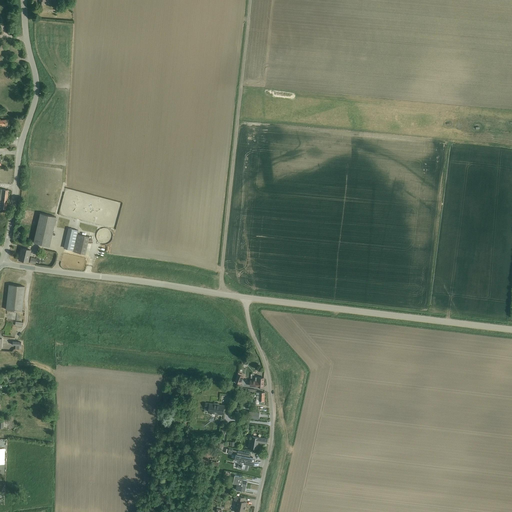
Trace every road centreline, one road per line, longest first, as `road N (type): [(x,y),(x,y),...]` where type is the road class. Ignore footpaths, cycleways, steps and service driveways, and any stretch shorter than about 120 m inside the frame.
road 1 (track): [(250,0),(221,294)]
road 2 (unclassified): [(1,263),(36,89),(23,0)]
road 3 (unclassified): [(511,329),(247,297)]
road 4 (unclassified): [(247,297),(1,263)]
road 5 (unclassified): [(255,511),(272,424),(247,297)]
